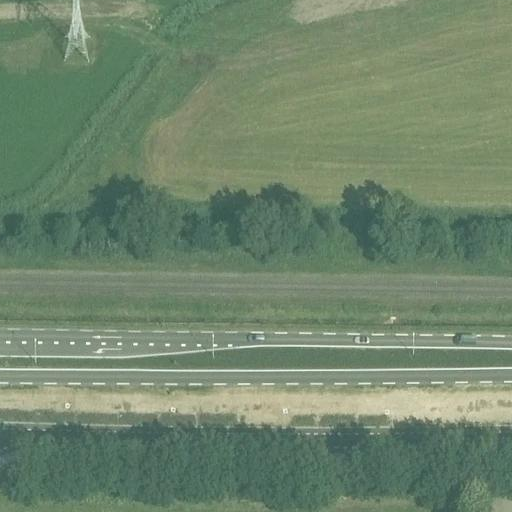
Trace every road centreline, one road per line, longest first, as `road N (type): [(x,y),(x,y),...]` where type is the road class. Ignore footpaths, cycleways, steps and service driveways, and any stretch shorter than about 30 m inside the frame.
road 1 (unclassified): [(0,441),(37,434),(511,434)]
road 2 (primary): [(511,345),(0,337)]
road 3 (primary): [(0,375),(511,375)]
